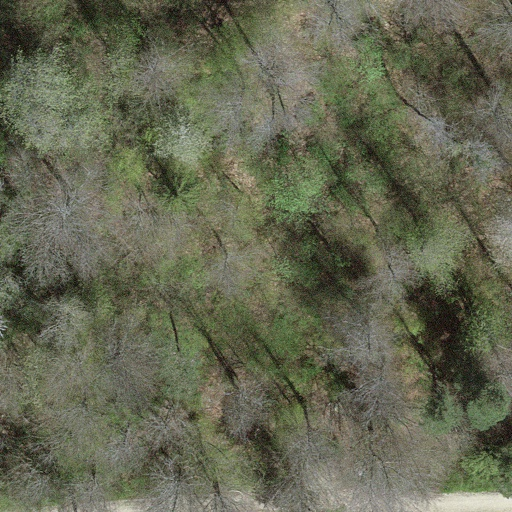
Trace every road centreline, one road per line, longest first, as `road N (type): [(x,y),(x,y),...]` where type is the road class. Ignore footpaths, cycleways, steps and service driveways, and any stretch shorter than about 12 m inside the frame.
road 1 (track): [(511,502),(262,502),(96,511)]
road 2 (track): [(262,502),(463,406),(511,374)]
